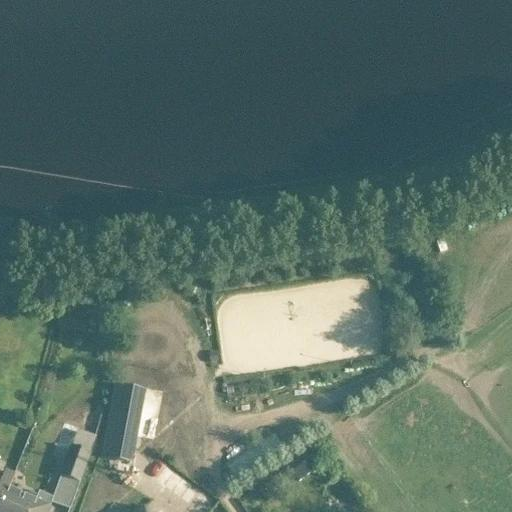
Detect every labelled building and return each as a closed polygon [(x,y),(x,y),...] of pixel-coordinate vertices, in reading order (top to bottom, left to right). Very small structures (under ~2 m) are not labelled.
[(60,330),(87,333),(89,321),(62,318),(60,330)] [(112,400),(102,459),(132,464),(142,406),(112,400)] [(92,449),(101,419),(92,416),(84,446),(92,449)] [(239,477),(289,453),(282,438),(232,462),(239,477)] [(90,456),(72,448),(60,477),(79,485),(90,456)] [(313,472),(306,462),(292,472),(299,481),(313,472)] [(0,507),(8,490),(9,490),(15,476),(5,472),(0,483),(0,507)] [(8,490),(0,507),(0,511),(49,511),(51,509),(9,490),(8,490)]
